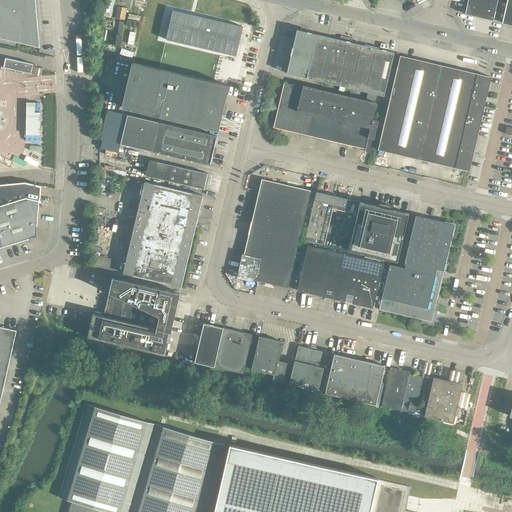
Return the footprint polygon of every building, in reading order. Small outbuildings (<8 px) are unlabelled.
[(0,0),(0,38),(39,48),(35,0),(0,0)] [(493,21),(497,0),(467,0),(464,14),(493,21)] [(511,0),(506,0),(501,23),(511,25),(511,0)] [(172,10),(166,39),(236,56),(240,39),(243,27),(172,10)] [(147,40),(142,39),(145,15),(132,13),(128,45),(147,47),(147,40)] [(356,44),(356,40),(341,36),(340,40),(336,39),(328,38),(328,37),(311,33),(311,32),(310,31),(309,31),(308,31),(307,31),(307,32),(297,30),(286,73),(384,96),(394,53),(388,52),(388,51),(384,50),(384,51),(376,49),(356,44)] [(402,156),(432,162),(433,163),(433,162),(441,164),(469,171),(491,77),(463,71),(463,72),(455,70),(455,69),(424,62),(416,60),(400,56),(378,150),(394,153),(403,155),(402,156)] [(31,74),(33,64),(5,58),(3,68),(31,74)] [(121,107),(127,109),(141,112),(142,112),(150,114),(218,130),(218,129),(218,128),(219,121),(220,121),(222,115),(225,115),(228,102),(225,101),(226,95),(225,95),(227,87),(228,87),(228,86),(132,63),(128,79),(129,80),(126,91),(125,91),(121,107)] [(371,150),(374,141),(373,141),(374,139),(378,121),(372,120),(373,115),(373,114),(375,104),(376,104),(375,104),(367,102),(366,102),(358,100),(357,100),(349,98),(348,97),(348,98),(340,96),(340,95),(339,95),(339,96),(331,94),(331,93),(330,93),(321,91),(322,91),(321,91),(312,89),(302,87),(302,86),(284,82),(284,83),(281,99),(282,99),(281,105),(279,104),(274,127),(294,132),(294,131),(301,133),(322,138),(322,137),(328,139),(328,140),(349,144),(356,145),(356,146),(365,148),(365,149),(366,148),(371,150)] [(42,101),(27,101),(26,141),(41,141),(42,101)] [(126,115),(107,110),(107,111),(100,140),(102,140),(100,148),(118,153),(120,144),(123,130),(126,119),(126,118),(127,115),(126,115)] [(216,136),(215,136),(127,115),(120,144),(136,148),(136,147),(143,149),(210,165),(216,136)] [(204,189),(208,174),(120,153),(115,175),(151,183),(153,177),(204,189)] [(261,179),(259,188),(238,276),(287,288),(305,211),(310,191),(297,187),(296,188),(287,186),(287,185),(261,179)] [(37,226),(39,201),(40,201),(41,186),(24,182),(0,184),(0,247),(26,240),(26,239),(35,236),(36,226),(37,226)] [(202,197),(202,196),(144,182),(125,264),(124,271),(123,271),(123,274),(181,287),(181,286),(183,276),(184,276),(184,275),(186,265),(194,230),(200,207),(199,207),(202,197)] [(324,235),(329,211),(330,206),(331,205),(348,209),(350,200),(350,199),(349,199),(349,200),(342,198),(342,197),(341,197),(341,198),(333,196),(333,195),(333,196),(326,194),(325,194),(317,192),(316,192),(306,237),(322,241),(323,238),(322,238),(323,235),(324,235)] [(409,214),(404,213),(359,202),(348,250),(397,262),(409,214)] [(379,310),(421,319),(431,322),(443,271),(454,224),(423,217),(423,218),(416,216),(415,215),(404,264),(406,264),(405,268),(389,265),(379,310)] [(383,263),(326,250),(308,246),(297,290),(305,292),(306,292),(314,294),(325,297),(325,296),(334,299),(373,308),(379,281),(381,273),(383,263)] [(113,269),(116,259),(101,255),(98,265),(113,269)] [(167,332),(176,293),(102,275),(87,337),(164,355),(169,332),(167,332)] [(252,335),(222,328),(203,323),(194,362),(243,374),(252,335)] [(0,402),(16,331),(0,326),(0,402)] [(277,361),(279,355),(282,342),(267,338),(267,339),(260,337),(259,336),(251,369),(273,374),(272,380),(283,383),(288,363),(287,363),(287,364),(279,362),(280,361),(277,361)] [(318,391),(327,352),(307,348),(307,347),(306,347),(306,348),(299,346),(298,345),(298,346),(289,384),(318,391)] [(325,393),(375,405),(385,366),(361,360),(361,361),(354,359),(347,358),(347,357),(334,354),(325,393)] [(390,367),(381,406),(407,412),(408,410),(414,407),(416,407),(423,377),(409,374),(410,372),(398,369),(398,370),(392,368),(390,367)] [(429,377),(423,402),(421,413),(424,416),(463,425),(467,410),(457,408),(462,385),(456,383),(456,384),(448,382),(448,381),(448,382),(440,380),(440,379),(429,377)] [(404,511),(405,511),(408,496),(408,495),(410,487),(341,471),(303,462),(234,446),(230,445),(227,457),(214,511),(204,511),(224,445),(219,443),(216,442),(163,427),(160,426),(142,420),(86,404),(58,497),(72,501),(70,507),(68,511),(404,511)]
